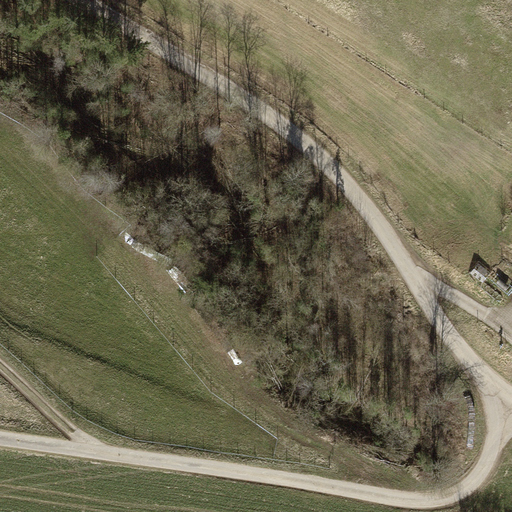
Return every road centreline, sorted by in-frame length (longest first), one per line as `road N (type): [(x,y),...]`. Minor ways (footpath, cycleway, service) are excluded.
road 1 (track): [(503,405),(474,487),(432,502),(0,439)]
road 2 (track): [(0,367),(87,450)]
